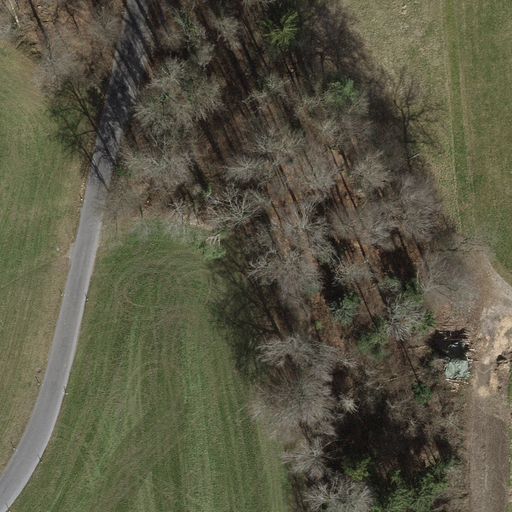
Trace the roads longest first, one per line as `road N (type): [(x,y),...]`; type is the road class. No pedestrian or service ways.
road 1 (residential): [(141,0),(52,394),(0,498)]
road 2 (unknown): [(468,220),(451,0)]
